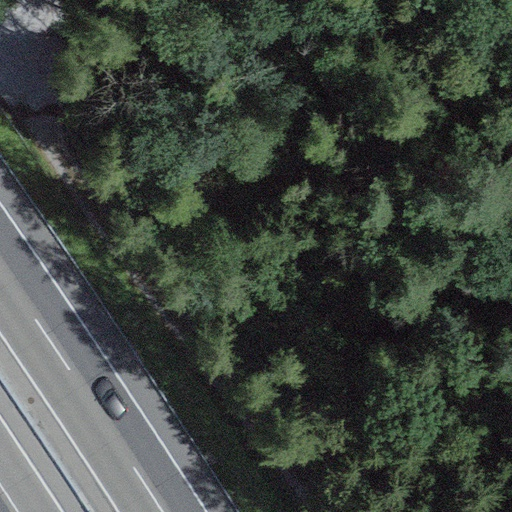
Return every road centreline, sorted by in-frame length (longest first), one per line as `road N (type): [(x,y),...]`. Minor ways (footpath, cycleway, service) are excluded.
road 1 (track): [(0,78),(312,511)]
road 2 (motorway): [(161,511),(0,267)]
